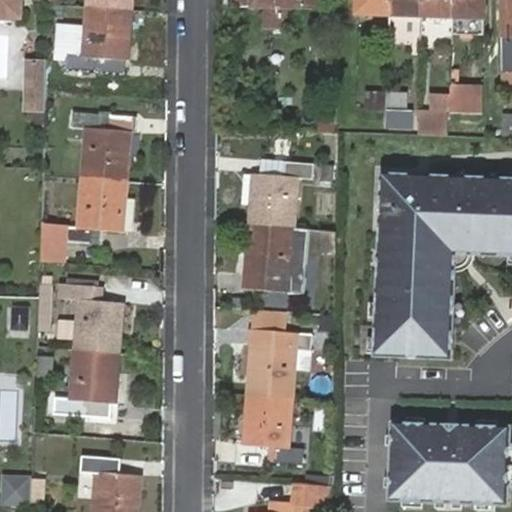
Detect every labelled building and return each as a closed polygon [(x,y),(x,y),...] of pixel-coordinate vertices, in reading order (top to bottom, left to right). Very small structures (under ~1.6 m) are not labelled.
[(20,0),(0,0),(0,15),(20,16),(20,0)] [(87,0),(87,8),(132,10),(132,0),(87,0)] [(231,0),(232,6),(267,7),(267,27),(286,28),(287,9),(317,9),(317,0),(231,0)] [(389,0),(357,0),(357,14),(389,16),(389,0)] [(420,0),(389,0),(389,16),(420,16),(420,0)] [(453,0),(420,0),(420,16),(453,17),(453,0)] [(453,0),(453,17),(452,37),(484,38),(484,18),(484,0),(453,0)] [(511,0),(499,0),(499,23),(511,23),(511,0)] [(61,6),(48,5),(48,18),(65,19),(65,6),(61,6)] [(128,60),(132,10),(87,8),(86,27),(58,26),(55,59),(68,61),(67,70),(96,72),(97,58),(128,60)] [(306,33),(306,52),(330,53),(331,33),(306,33)] [(511,38),(499,38),(499,72),(501,72),(511,72),(511,38)] [(26,111),(44,111),(45,87),(46,67),(27,66),(26,111)] [(511,72),(501,72),(502,90),(511,89),(511,72)] [(366,95),(365,108),(385,109),(386,95),(366,95)] [(386,95),(385,109),(406,110),(407,96),(386,95)] [(449,113),(450,98),(430,97),(429,111),(447,113),(449,113)] [(471,99),(450,98),(449,113),(471,114),(482,114),(482,100),(471,99)] [(406,110),(385,109),(384,128),(411,129),(412,111),(406,110)] [(421,111),(421,123),(446,124),(447,113),(429,111),(421,111)] [(85,141),(83,179),(127,182),(131,133),(135,133),(136,118),(70,114),(69,140),(85,141)] [(416,122),(416,136),(446,137),(446,124),(421,123),(416,122)] [(511,123),(502,124),(502,139),(511,139),(511,123)] [(253,176),(250,225),(295,229),(298,178),(313,178),(314,166),(285,164),(284,177),(253,176)] [(322,166),(321,179),(333,180),(333,168),(322,166)] [(241,206),(251,206),(252,176),(243,176),(241,206)] [(511,180),(385,176),(379,359),(403,361),(402,376),(436,377),(437,362),(459,362),(462,293),(463,274),(479,258),(494,258),(511,258),(511,180)] [(79,229),(41,226),(40,234),(39,263),(65,265),(66,243),(103,245),(104,231),(124,232),(127,182),(83,179),(79,229)] [(295,229),(250,225),(248,274),(244,274),(244,290),(305,295),(308,230),(295,229)] [(76,350),(120,353),(124,305),(102,303),(104,289),(67,285),(65,299),(79,302),(76,350)] [(39,305),(39,324),(46,324),(48,306),(39,305)] [(29,308),(13,308),(13,329),(28,329),(29,308)] [(289,333),(290,314),(253,311),(251,332),(284,333),(289,333)] [(335,332),(336,317),(319,316),(319,332),(335,332)] [(251,346),(248,396),(294,399),(296,369),(297,349),(310,349),(311,335),(289,333),(284,333),(251,332),(251,346)] [(308,369),(310,349),(297,349),(296,369),(308,369)] [(116,404),(120,353),(76,350),(72,401),(57,399),(56,413),(84,415),(86,402),(116,404)] [(38,359),(38,377),(51,378),(52,359),(38,359)] [(294,399),(248,396),(244,444),(276,448),(275,462),(301,465),(302,450),(291,449),(294,399)] [(322,407),(321,428),(331,428),(331,406),(322,407)] [(462,504),(475,505),(494,505),(507,506),(508,487),(511,486),(511,445),(509,446),(509,428),(496,427),(477,427),(424,425),(404,425),(392,424),(391,438),(391,448),(390,480),(390,489),(389,502),(402,503),(421,503),(436,504),(446,504),(452,504),(462,504)] [(92,511),(138,511),(141,477),(111,474),(112,461),(83,460),(82,472),(95,474),(92,511)] [(32,479),(5,478),(4,505),(31,507),(32,479)] [(303,485),(295,484),(293,506),(270,505),(269,511),(332,511),(334,491),(334,487),(303,485)]
